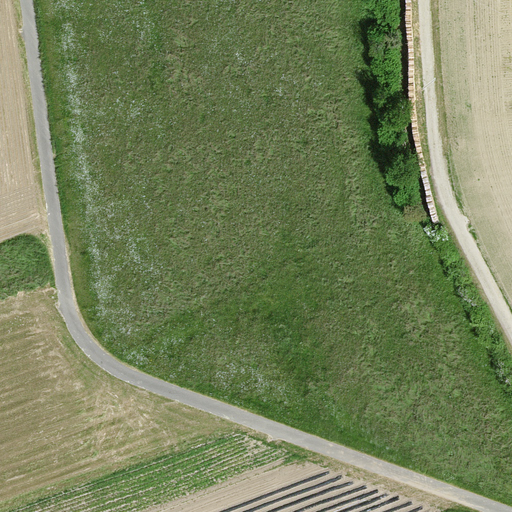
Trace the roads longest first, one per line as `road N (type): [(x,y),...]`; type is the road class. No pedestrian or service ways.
road 1 (track): [(494,511),(127,379),(88,353),(66,316),(27,0)]
road 2 (track): [(511,334),(452,215),(434,152),(424,0)]
